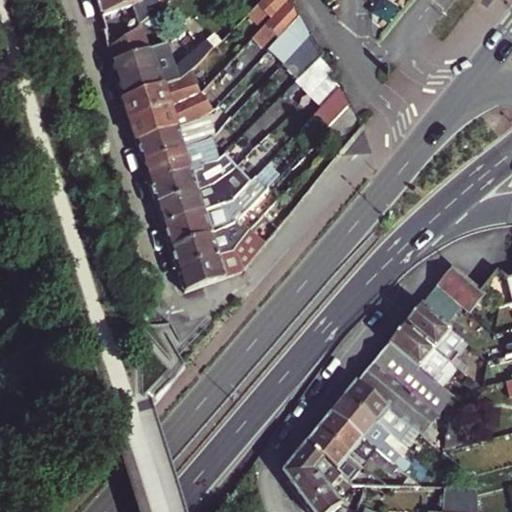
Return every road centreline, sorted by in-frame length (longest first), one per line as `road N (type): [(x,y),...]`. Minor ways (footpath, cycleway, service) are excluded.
road 1 (residential): [(390,104),(245,278),(174,313),(72,0)]
road 2 (primary): [(453,108),(103,511)]
road 3 (residential): [(486,251),(455,252),(439,264),(277,454),(269,477),(280,511)]
road 4 (primary): [(169,511),(350,300)]
road 5 (primary): [(350,300),(417,230),(511,151)]
road 6 (primary): [(350,300),(459,223),(511,208)]
